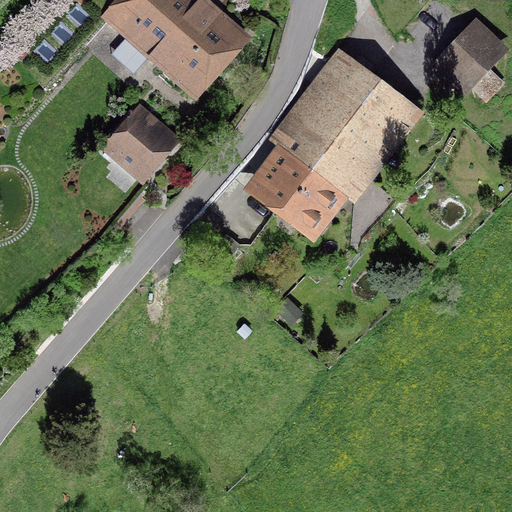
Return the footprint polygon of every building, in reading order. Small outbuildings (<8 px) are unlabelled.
[(117,0),(102,17),(192,96),(245,34),(219,11),(208,22),(182,0),(117,0)] [(465,89),(469,86),(502,50),(478,27),(441,66),(465,89)] [(511,61),(502,50),(469,86),(493,107),(511,91),(511,61)] [(309,230),(407,104),(353,63),(256,190),(309,230)] [(144,111),(109,152),(139,178),(173,136),(144,111)]
